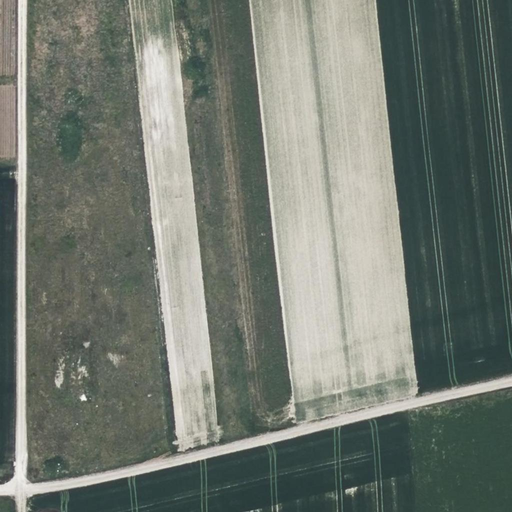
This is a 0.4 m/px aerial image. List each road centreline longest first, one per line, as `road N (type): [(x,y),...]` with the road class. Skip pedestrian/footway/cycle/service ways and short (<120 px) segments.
road 1 (track): [(511,381),(58,485),(0,490)]
road 2 (unclassified): [(19,490),(18,0)]
